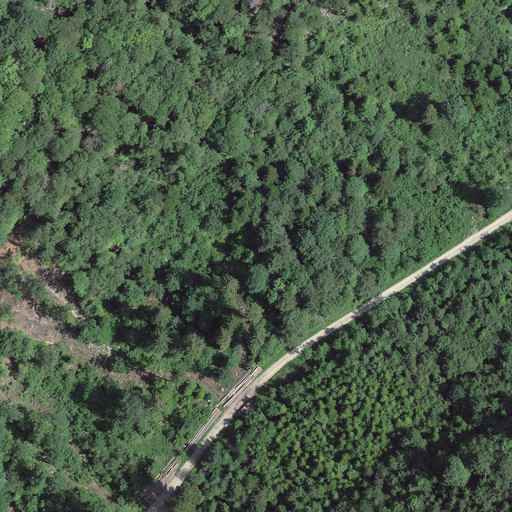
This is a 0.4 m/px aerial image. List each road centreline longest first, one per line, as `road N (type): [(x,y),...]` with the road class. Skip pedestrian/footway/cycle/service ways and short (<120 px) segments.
road 1 (track): [(292,356),(511,215)]
road 2 (track): [(151,511),(244,395),(292,356)]
